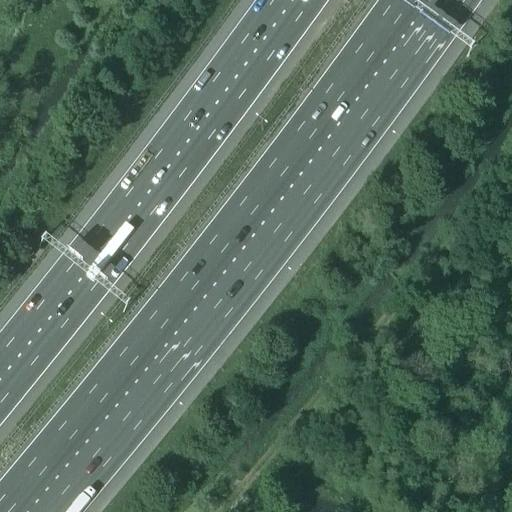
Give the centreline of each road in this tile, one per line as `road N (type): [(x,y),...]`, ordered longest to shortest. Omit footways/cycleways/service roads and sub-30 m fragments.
road 1 (motorway): [(0,510),(193,275),(401,0)]
road 2 (motorway): [(309,0),(0,403)]
